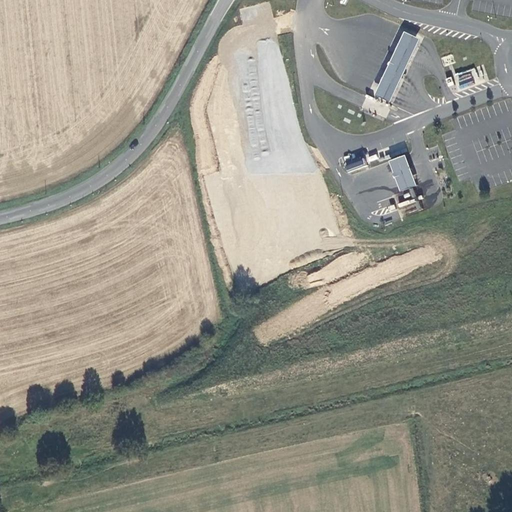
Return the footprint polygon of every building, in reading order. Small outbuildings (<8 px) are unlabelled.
[(404,33),(375,96),(391,103),(420,40),(404,33)] [(289,38),(257,40),(260,111),(256,111),(255,108),(245,108),(248,173),(295,171),(294,155),(289,38)] [(477,67),(454,74),(458,89),(481,82),(477,67)] [(447,79),(450,87),(455,85),(452,78),(447,79)] [(391,162),(403,191),(419,187),(408,156),(391,162)] [(346,174),(365,167),(363,160),(344,167),(346,174)]
